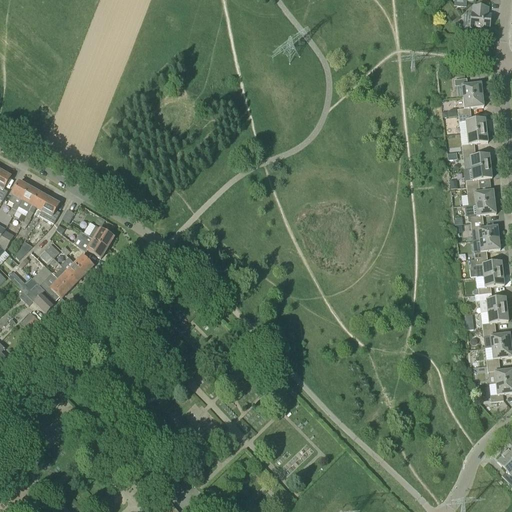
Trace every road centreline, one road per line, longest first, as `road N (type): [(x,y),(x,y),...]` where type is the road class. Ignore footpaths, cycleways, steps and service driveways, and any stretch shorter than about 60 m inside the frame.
road 1 (unclassified): [(432,511),(167,243)]
road 2 (residential): [(193,511),(53,364)]
road 3 (residential): [(167,243),(0,145)]
road 4 (residential): [(53,364),(167,243)]
